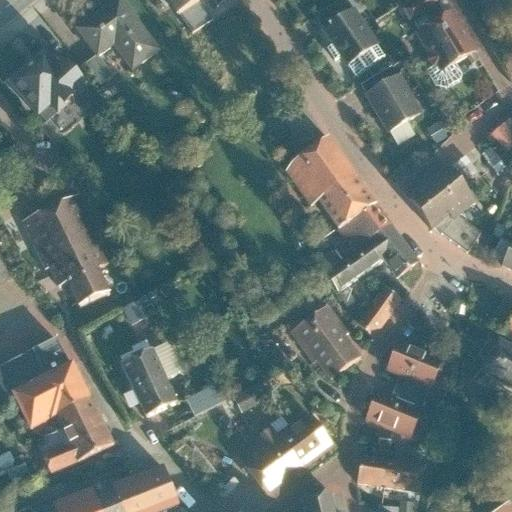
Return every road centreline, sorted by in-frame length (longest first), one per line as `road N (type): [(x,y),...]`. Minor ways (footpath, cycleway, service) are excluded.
road 1 (residential): [(392,204),(257,0)]
road 2 (residential): [(443,257),(361,388),(346,466)]
road 3 (residential): [(392,204),(511,103)]
